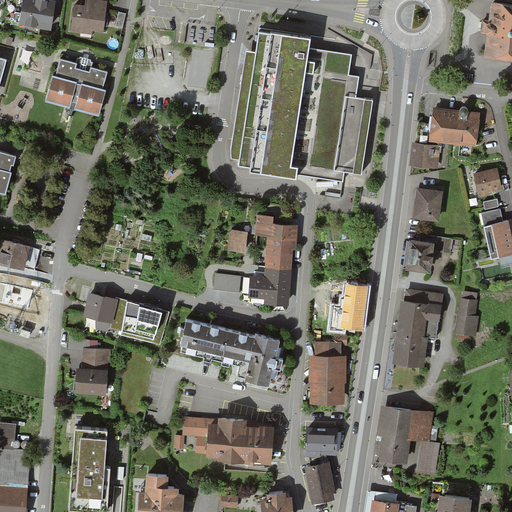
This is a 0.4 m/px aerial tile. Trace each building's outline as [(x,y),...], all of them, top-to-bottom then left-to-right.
[(49,0),(23,0),(19,25),(26,26),(25,28),(40,31),(40,29),(51,31),(56,1),(49,0)] [(74,5),(71,31),(91,34),(92,30),(103,31),(107,2),(90,0),(85,0),(85,6),(74,5)] [(487,26),(483,58),(511,62),(511,5),(490,2),(487,26)] [(126,14),(119,12),(116,26),(123,27),(126,14)] [(204,40),(204,30),(197,30),(198,24),(191,24),(191,39),(204,40)] [(239,161),(238,167),(250,169),(250,174),(298,181),(299,177),(344,184),(346,173),(362,175),(373,101),(356,98),(359,77),(348,75),(351,55),(308,48),(309,38),(260,30),(256,54),(247,53),(230,159),(239,161)] [(106,91),(103,90),(108,72),(91,68),(93,62),(78,58),(76,65),(60,60),(56,76),(52,75),(44,102),(70,109),(72,103),(76,105),(74,111),(99,117),(106,91)] [(433,107),(429,139),(476,145),(480,113),(433,107)] [(417,142),(414,165),(438,168),(441,145),(417,142)] [(0,189),(7,192),(13,170),(11,169),(12,165),(14,166),(17,154),(0,148),(0,189)] [(475,172),(480,196),(488,194),(488,190),(502,187),(498,167),(475,172)] [(414,185),(410,215),(434,218),(438,188),(414,185)] [(482,215),(491,260),(511,255),(511,226),(511,220),(503,221),(501,211),(482,215)] [(252,277),(251,298),(265,299),(265,304),(289,305),(293,249),(297,249),(299,225),(275,224),(273,224),(274,217),(256,216),(255,236),(267,237),(265,277),(252,277)] [(229,229),(227,250),(245,252),(248,231),(229,229)] [(451,239),(438,237),(436,251),(450,252),(451,239)] [(1,240),(0,244),(0,264),(23,271),(24,266),(34,268),(39,250),(1,240)] [(410,240),(406,270),(429,273),(433,243),(410,240)] [(240,276),(215,274),(214,289),(239,291),(240,276)] [(0,282),(0,301),(28,309),(33,291),(0,282)] [(344,298),(343,297),(341,308),(332,307),(329,331),(347,333),(347,329),(363,331),(368,287),(346,284),(344,298)] [(401,300),(394,360),(425,364),(428,338),(437,339),(443,293),(407,289),(405,300),(401,300)] [(459,290),(453,329),(473,332),(476,315),(472,314),(475,292),(459,290)] [(90,293),(84,316),(111,323),(117,300),(90,293)] [(156,308),(128,300),(117,298),(117,300),(111,323),(110,328),(123,330),(122,334),(160,343),(169,312),(156,308)] [(181,343),(180,348),(229,360),(239,362),(236,373),(244,375),(243,380),(267,386),(272,368),(279,370),(282,355),(275,354),(277,341),(247,334),(236,331),(227,329),(185,319),(179,343),(181,343)] [(88,347),(100,348),(100,340),(88,339),(88,347)] [(311,356),(310,403),(345,403),(345,356),(340,356),(340,343),(315,343),(315,356),(311,356)] [(83,369),(107,370),(110,370),(111,349),(83,348),(83,369)] [(77,369),(76,393),(106,394),(107,370),(83,369),(77,369)] [(382,433),(379,457),(405,460),(408,439),(429,441),(433,414),(381,407),(378,432),(382,433)] [(197,434),(196,451),(208,452),(208,456),(219,457),(219,461),(254,463),(255,456),(270,457),(272,421),(246,419),(246,413),(218,412),(217,417),(185,416),(183,434),(197,434)] [(0,511),(26,511),(30,445),(14,444),(16,418),(0,416),(0,442),(0,443),(0,448),(0,511)] [(72,422),(67,508),(105,510),(107,481),(109,462),(105,462),(107,424),(72,422)] [(306,428),(305,458),(321,458),(321,455),(337,455),(338,429),(306,428)] [(173,435),(172,446),(182,447),(182,436),(173,435)] [(420,442),(417,472),(434,474),(438,444),(420,442)] [(304,466),(311,504),(334,500),(332,492),(336,491),(330,461),(304,466)] [(139,489),(137,511),(182,511),(183,505),(184,493),(178,493),(178,485),(167,485),(168,474),(146,473),(145,490),(139,489)] [(262,499),(262,511),(293,511),(292,497),(286,498),(286,491),(271,493),(271,499),(262,499)] [(223,496),(222,506),(237,508),(238,497),(223,496)] [(438,511),(469,511),(470,500),(440,497),(438,511)] [(369,511),(415,511),(416,507),(372,500),(369,511)]
